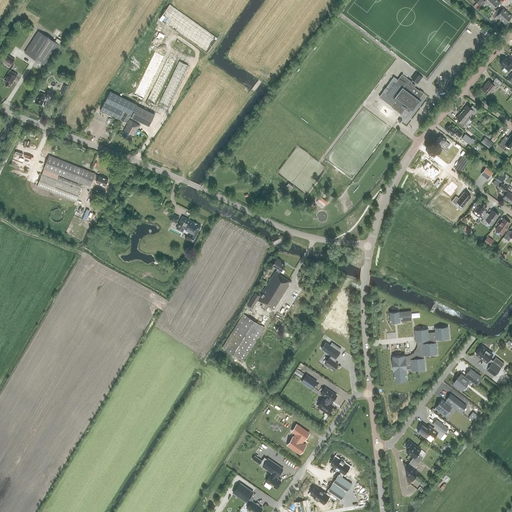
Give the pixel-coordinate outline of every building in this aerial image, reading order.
[(490,7),(488,10),(489,12),(488,13),(491,16),(494,12),(495,12),(496,11),(493,8),(499,2),(496,0),(492,0),(488,5),(490,7)] [(209,53),(220,37),(171,4),(160,20),(189,39),(191,37),(202,44),(200,47),(209,53)] [(491,16),(490,17),(493,20),(494,19),(496,20),(498,18),(500,20),(507,12),(503,9),(497,15),(495,12),(494,12),(491,16)] [(507,12),(500,20),(503,22),(501,25),(502,26),(501,28),(504,30),(509,25),(506,23),(511,16),(507,12)] [(24,52),(46,66),(59,45),(38,31),(24,52)] [(147,102),(165,55),(153,51),(135,98),(147,102)] [(7,55),(4,60),(11,64),(14,59),(7,55)] [(156,106),(175,60),(167,57),(148,103),(156,106)] [(511,59),(510,57),(507,60),(505,57),(500,63),(508,71),(511,66),(511,59)] [(17,75),(10,70),(4,79),(7,81),(5,84),(9,87),(11,84),(12,84),(17,75)] [(417,84),(422,77),(417,73),(412,80),(417,84)] [(419,100),(424,93),(420,90),(419,91),(410,84),(411,82),(401,74),(395,82),(394,81),(391,84),(388,89),(386,87),(382,92),(385,94),(381,98),(393,106),(392,108),(405,118),(411,110),(412,110),(420,100),(419,100)] [(494,81),(492,84),(488,81),(484,86),(482,89),(488,94),(493,88),(496,90),(502,83),(496,78),(494,80),(494,81)] [(35,102),(42,105),(45,96),(49,97),(51,91),(45,89),(45,91),(40,89),(35,102)] [(154,115),(136,106),(137,105),(110,92),(105,102),(101,111),(119,119),(120,119),(120,120),(126,123),(129,117),(148,126),(154,115)] [(473,115),(477,110),(472,105),(470,108),(467,105),(461,112),(468,117),(471,113),(473,115)] [(464,121),(468,117),(461,112),(456,118),(459,121),(457,123),(462,128),(466,123),(464,121)] [(130,120),(124,130),(125,130),(121,136),(130,141),(133,135),(134,135),(139,126),(130,120)] [(463,133),(458,129),(455,127),(454,128),(450,125),(448,127),(447,126),(445,129),(446,129),(445,130),(450,133),(449,134),(451,136),(452,135),(452,136),(455,133),(460,137),(463,133)] [(465,134),(462,139),(471,145),(475,140),(472,138),(472,139),(465,134)] [(447,148),(450,144),(446,141),(447,140),(445,138),(444,139),(440,135),(439,137),(438,137),(437,139),(435,141),(441,146),(443,144),(447,148)] [(511,145),(511,135),(507,141),(503,138),(498,146),(503,149),(507,145),(510,148),(511,145)] [(150,149),(147,155),(163,162),(166,156),(150,149)] [(49,155),(44,169),(78,182),(78,184),(58,176),(57,179),(42,173),(37,186),(76,202),(82,187),(83,184),(85,185),(86,184),(90,186),(93,179),(97,181),(96,182),(106,186),(108,179),(99,176),(95,175),(95,173),(49,155)] [(469,159),(464,155),(458,164),(459,165),(456,168),(461,171),(469,159)] [(427,162),(423,167),(425,169),(424,170),(431,176),(433,178),(435,175),(439,171),(433,166),(431,164),(430,164),(427,162)] [(486,167),(481,173),(487,178),(492,172),(486,167)] [(496,178),(501,182),(505,177),(500,173),(496,178)] [(416,179),(412,185),(415,188),(414,189),(423,196),(428,189),(422,184),(423,183),(420,181),(420,182),(416,179)] [(447,185),(443,190),(451,196),(455,191),(454,191),(458,186),(451,181),(448,186),(447,185)] [(502,183),(499,187),(504,192),(502,195),(504,196),(503,198),(506,201),(506,200),(511,204),(511,203),(511,194),(506,190),(508,188),(502,183)] [(464,192),(459,198),(456,196),(452,201),(457,206),(459,203),(463,206),(471,197),(464,192)] [(321,209),(327,202),(320,196),(314,203),(321,209)] [(487,206),(480,202),(475,210),(473,214),(478,218),(481,220),(486,213),(483,211),(487,206)] [(492,224),(499,215),(492,210),(490,215),(487,212),(483,218),(484,218),(481,222),(484,224),(487,221),(492,224)] [(201,226),(197,224),(196,225),(183,218),(183,217),(177,229),(187,234),(189,231),(196,235),(201,226)] [(502,234),(510,223),(504,218),(496,230),(502,234)] [(511,231),(511,232),(508,230),(503,237),(508,241),(511,237),(511,231)] [(489,247),(494,240),(488,236),(483,243),(489,247)] [(291,283),(292,282),(279,274),(281,271),(285,265),(280,262),(281,261),(277,258),(272,265),(278,269),(276,272),(275,272),(261,296),(256,293),(248,306),(252,309),(258,300),(274,310),(289,286),(287,286),(289,282),(291,283)] [(399,311),(389,312),(390,323),(400,322),(401,333),(402,336),(405,337),(413,336),(411,319),(411,312),(399,313),(399,311)] [(243,361),(264,327),(244,314),(222,347),(243,361)] [(437,354),(436,340),(449,339),(448,327),(434,328),(435,332),(428,333),(428,332),(422,329),(420,329),(414,333),(415,342),(417,342),(417,343),(417,344),(417,346),(417,347),(416,348),(416,350),(415,351),(414,352),(413,353),(412,354),(411,355),(410,355),(409,356),(407,356),(406,356),(405,357),(405,355),(392,357),(394,382),(408,381),(407,369),(412,369),(412,371),(425,370),(424,356),(437,354)] [(340,352),(330,345),(326,342),(321,349),(331,355),(329,358),(325,364),(325,365),(325,366),(327,367),(328,367),(334,370),(338,364),(335,362),(337,359),(336,358),(340,352)] [(482,346),(476,354),(484,360),(481,364),(483,366),(483,367),(495,376),(504,363),(496,357),(493,360),(489,358),(492,354),(482,346)] [(304,374),(297,369),(295,373),(301,377),(304,374)] [(460,378),(459,377),(454,384),(462,390),(466,383),(467,384),(471,380),(476,384),(481,378),(471,370),(465,377),(462,375),(460,378)] [(313,388),(317,382),(306,374),(301,382),(308,386),(309,385),(313,388)] [(325,387),(321,393),(326,397),(323,400),(323,399),(318,406),(328,413),(329,412),(331,410),(330,410),(333,406),(330,404),(332,401),(337,395),(325,387)] [(436,407),(441,411),(442,410),(448,415),(448,414),(447,413),(451,407),(452,405),(462,412),(466,406),(450,394),(448,397),(446,400),(447,400),(445,403),(441,400),(434,409),(436,407)] [(476,414),(472,411),(468,417),(472,420),(476,414)] [(436,419),(433,424),(435,426),(445,433),(448,428),(436,419)] [(418,430),(417,431),(426,438),(430,433),(434,437),(435,435),(440,439),(445,433),(435,426),(433,428),(429,425),(427,428),(422,424),(420,427),(419,427),(417,429),(418,430)] [(309,433),(297,425),(292,431),(296,434),(294,437),(293,437),(287,445),(300,453),(306,445),(302,443),(304,439),(305,440),(309,433)] [(415,451),(418,447),(410,441),(406,446),(409,449),(406,453),(413,457),(410,462),(405,468),(408,487),(415,478),(416,476),(411,472),(419,462),(414,459),(418,453),(415,451)] [(262,460),(255,455),(252,459),(260,464),(262,460)] [(277,478),(283,469),(268,458),(262,466),(272,473),(266,481),(276,488),(276,487),(278,487),(279,485),(279,484),(281,481),(277,478)] [(336,459),(331,466),(341,473),(339,476),(338,475),(333,484),(346,493),(352,485),(342,478),(344,475),(349,468),(336,459)] [(252,498),(250,496),(253,492),(240,483),(233,493),(246,502),(247,501),(250,503),(247,508),(248,509),(247,510),(249,511),(259,511),(262,508),(251,500),(252,498)] [(315,488),(310,496),(324,505),(329,497),(331,494),(340,501),(346,493),(333,484),(327,492),(325,495),(315,488)]
